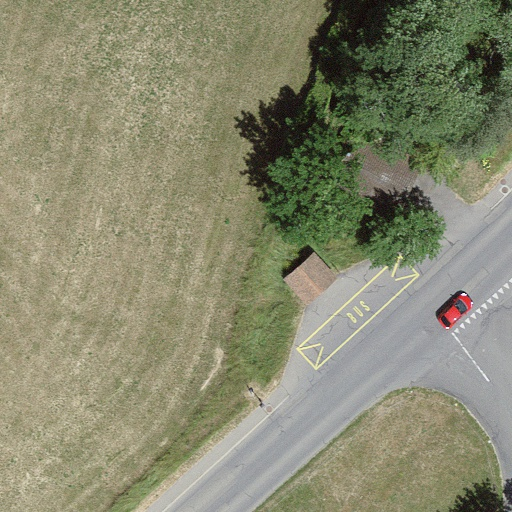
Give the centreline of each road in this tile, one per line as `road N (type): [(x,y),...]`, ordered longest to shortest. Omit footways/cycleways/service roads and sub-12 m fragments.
road 1 (tertiary): [(434,313),(212,511)]
road 2 (residential): [(434,313),(511,438)]
